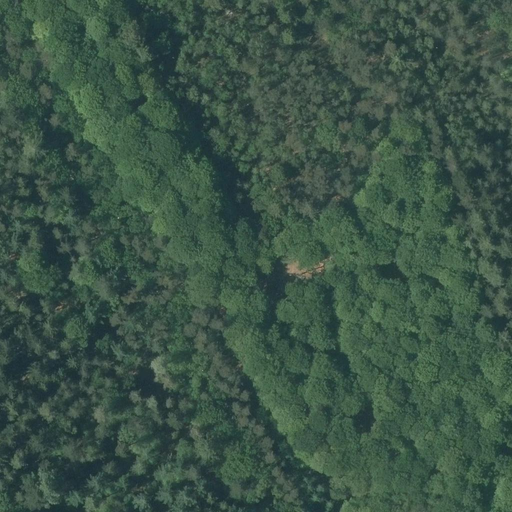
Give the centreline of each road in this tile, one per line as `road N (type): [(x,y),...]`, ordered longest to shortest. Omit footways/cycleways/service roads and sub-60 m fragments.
road 1 (unknown): [(281,511),(0,49)]
road 2 (track): [(511,300),(443,114),(390,0)]
road 3 (track): [(0,487),(51,419),(184,330)]
